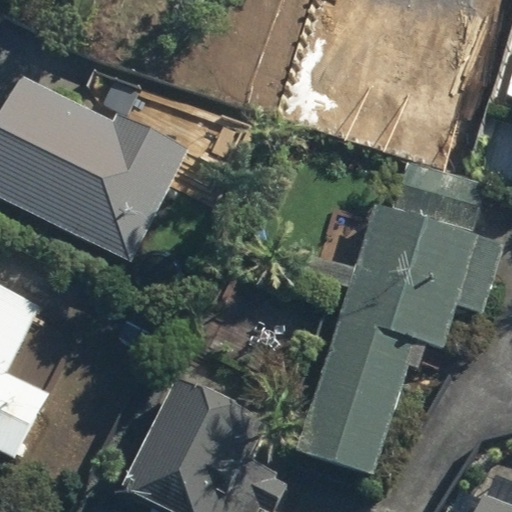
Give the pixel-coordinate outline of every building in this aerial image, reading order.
[(124,114),(118,124),(29,79),(5,127),(0,124),(0,196),(143,270),(195,169),(203,155),(124,114)] [(437,350),(451,355),(466,308),(494,317),(511,262),(511,244),(489,237),(502,196),(397,162),(300,460),(382,487),(419,372),(428,375),(437,350)] [(20,376),(51,317),(0,289),(0,453),(24,466),(60,398),(20,376)] [(284,511),(295,488),(285,484),(289,474),(261,461),(278,424),(186,381),(136,491),(180,511),(284,511)] [(511,511),(511,479),(504,476),(489,511),(511,511)]
